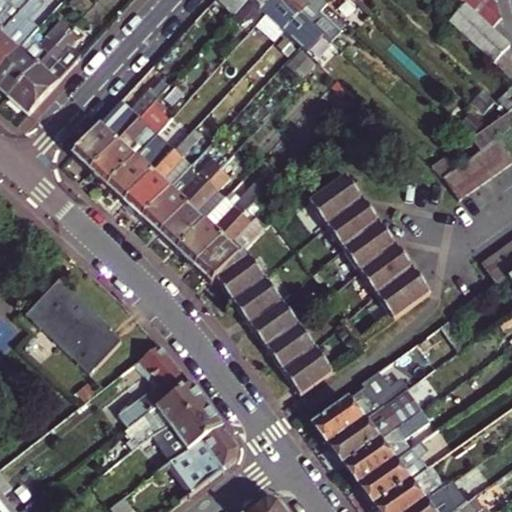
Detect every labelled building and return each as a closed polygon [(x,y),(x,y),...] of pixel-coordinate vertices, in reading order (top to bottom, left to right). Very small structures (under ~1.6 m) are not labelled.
[(0,0),(0,34),(20,13),(6,0),(0,0)] [(216,0),(234,17),(249,1),(248,0),(216,0)] [(298,38),(309,25),(282,0),(248,0),(249,1),(266,16),(282,31),(286,27),(298,38)] [(308,4),(312,0),(282,0),(309,25),(333,47),(341,37),(319,16),(308,4)] [(319,16),(326,8),(317,0),(312,0),(308,4),(319,16)] [(480,19),(495,2),(493,0),(458,0),(464,4),(480,19)] [(495,65),(509,46),(480,19),(464,4),(448,22),(495,65)] [(0,72),(20,51),(39,31),(20,13),(0,34),(0,72)] [(283,32),(282,31),(266,16),(254,29),(271,45),(283,32)] [(0,72),(0,89),(10,98),(72,31),(64,23),(29,60),(20,51),(0,72)] [(10,98),(29,116),(81,58),(71,49),(81,39),(72,31),(10,98)] [(70,156),(89,172),(152,104),(165,90),(155,81),(128,110),(119,102),(70,156)] [(511,86),(494,101),(507,113),(511,109),(511,86)] [(89,172),(106,188),(156,134),(148,127),(162,113),(152,104),(89,172)] [(470,138),(479,150),(511,127),(511,109),(507,113),(488,127),(470,138)] [(123,203),(140,219),(190,166),(184,159),(199,142),(189,133),(172,150),(123,203)] [(106,188),(123,203),(172,150),(156,134),(106,188)] [(503,169),(511,162),(511,158),(498,139),(487,147),(503,169)] [(492,177),(503,169),(487,147),(476,155),(492,177)] [(480,185),(492,177),(476,155),(464,163),(480,185)] [(441,176),(453,168),(444,156),(429,166),(441,176)] [(140,219),(157,235),(220,168),(210,159),(198,173),(190,166),(140,219)] [(469,193),(480,185),(464,163),(453,171),(469,193)] [(157,235),(175,251),(225,198),(217,190),(229,177),(220,168),(157,235)] [(458,201),(469,193),(453,171),(442,179),(458,201)] [(312,201),(329,224),(362,200),(345,177),(312,201)] [(175,251),(192,267),(266,189),(256,179),(232,205),(225,198),(175,251)] [(276,197),(283,189),(274,180),(266,189),(276,197)] [(214,279),(243,249),(269,223),(260,215),(276,197),(266,189),(192,267),(210,283),(214,279)] [(329,224),(346,247),(379,223),(362,200),(329,224)] [(363,271),(396,247),(379,223),(346,247),(363,271)] [(511,263),(511,239),(501,248),(511,263)] [(363,271),(380,294),(413,270),(396,247),(363,271)] [(510,277),(511,275),(511,263),(501,248),(490,256),(507,279),(510,277)] [(232,302),(264,279),(243,249),(214,279),(232,302)] [(496,287),(507,279),(490,256),(479,263),(496,287)] [(380,294),(396,317),(430,293),(413,270),(380,294)] [(122,340),(110,329),(113,326),(60,279),(25,318),(90,375),(122,340)] [(248,325),(281,301),(264,279),(232,302),(248,325)] [(266,349),(298,325),(281,301),(248,325),(266,349)] [(282,372),(315,348),(298,325),(266,349),(282,372)] [(457,351),(463,347),(457,338),(451,342),(457,351)] [(157,408),(192,384),(160,347),(134,367),(154,390),(139,401),(142,406),(126,418),(133,427),(157,408)] [(282,372),(299,395),(332,371),(315,348),(282,372)] [(125,458),(139,447),(206,403),(192,384),(157,408),(133,427),(125,432),(132,441),(125,446),(128,450),(122,454),(125,458)] [(330,446),(362,423),(404,393),(398,385),(375,402),(365,389),(314,426),(330,446)] [(169,462),(173,460),(224,427),(206,403),(139,447),(125,458),(113,468),(119,476),(137,462),(145,456),(149,461),(160,451),(169,462)] [(330,446),(344,466),(377,443),(362,423),(330,446)] [(173,460),(197,492),(235,462),(239,447),(224,427),(173,460)] [(344,466),(360,487),(410,450),(395,430),(377,443),(344,466)] [(360,487),(374,507),(425,470),(418,460),(429,452),(422,442),(410,450),(360,487)] [(137,462),(141,467),(149,461),(145,456),(137,462)] [(185,501),(197,492),(173,460),(169,462),(160,469),(164,474),(172,468),(188,490),(181,496),(185,501)] [(440,475),(444,472),(437,462),(425,470),(433,480),(440,475)] [(374,507),(378,511),(409,511),(448,485),(440,475),(433,480),(425,470),(374,507)] [(17,511),(4,494),(12,487),(0,472),(0,511),(17,511)] [(409,511),(453,511),(467,502),(453,481),(448,485),(409,511)] [(474,511),(480,511),(486,508),(477,495),(467,502),(474,511)] [(114,511),(133,511),(124,499),(112,508),(114,511)] [(285,511),(279,504),(266,502),(252,511),(285,511)] [(453,511),(488,511),(486,508),(480,511),(474,511),(467,502),(453,511)]
